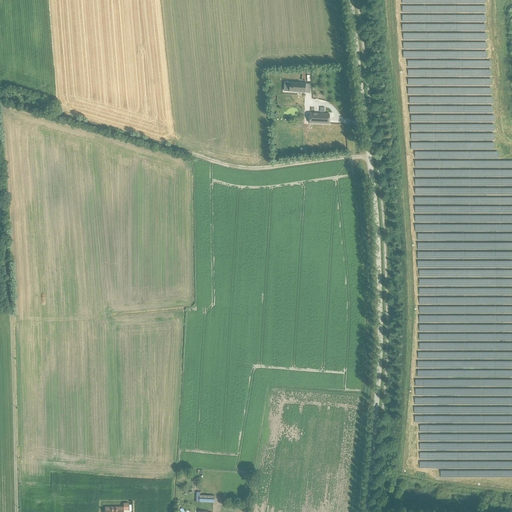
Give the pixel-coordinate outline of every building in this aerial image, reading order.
[(305,92),(306,83),(284,82),(284,91),(305,92)] [(310,113),(309,123),(329,124),(330,114),(310,113)] [(432,193),(511,193),(511,178),(433,178),(433,177),(416,177),(416,195),(432,195),(432,193)] [(432,204),(432,202),(511,202),(511,197),(432,197),(432,196),(416,195),(416,204),(432,204)] [(500,270),(483,271),(484,267),(511,266),(511,241),(418,243),(418,255),(430,255),(418,288),(497,316),(511,315),(511,269),(506,270),(511,276),(511,278),(502,288),(495,285),(500,270)] [(196,492),(196,501),(215,502),(215,495),(200,495),(200,492),(196,492)] [(123,507),(106,507),(105,511),(124,511),(124,510),(128,510),(128,503),(123,503),(123,507)]
